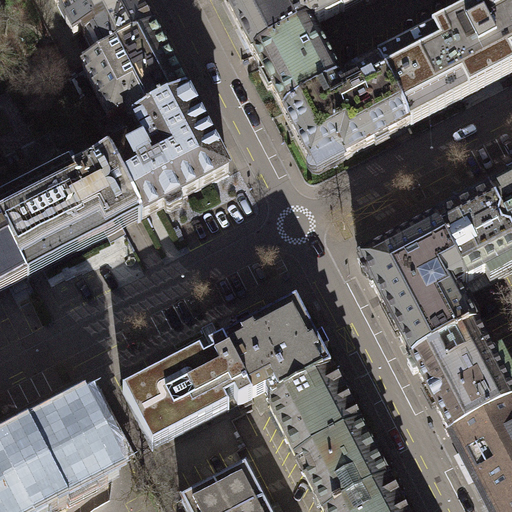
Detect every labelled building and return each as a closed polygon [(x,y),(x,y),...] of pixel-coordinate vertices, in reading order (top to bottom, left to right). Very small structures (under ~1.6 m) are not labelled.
[(82,34),(96,61),(154,31),(137,0),(54,0),(58,7),(64,4),(72,19),(66,22),(74,38),(82,34)] [(312,28),(339,13),(332,0),(224,0),(252,54),(307,26),(312,28)] [(332,0),(339,13),(364,0),(332,0)] [(511,0),(501,0),(377,64),(409,127),(511,74),(511,0)] [(312,28),(307,26),(252,54),(262,75),(258,77),(266,94),(271,92),(283,115),(339,85),(337,76),(312,28)] [(187,95),(154,31),(96,61),(82,68),(110,120),(125,112),(131,124),(187,95)] [(328,170),(409,127),(377,64),(346,81),(347,84),(339,85),(283,115),(310,166),(328,170)] [(187,95),(131,124),(141,143),(142,142),(145,148),(130,156),(125,148),(109,156),(142,221),(165,209),(167,214),(168,216),(184,208),(183,207),(180,201),(229,176),(187,95)] [(142,221),(109,156),(79,172),(79,173),(76,174),(72,165),(0,202),(0,228),(27,280),(28,281),(143,222),(142,221)] [(454,211),(435,222),(465,282),(511,260),(511,172),(505,176),(507,184),(486,194),(466,203),(463,198),(451,204),(454,211)] [(456,286),(465,282),(435,222),(359,260),(409,359),(476,325),(456,286)] [(0,294),(27,280),(0,228),(0,294)] [(239,334),(224,342),(253,398),(267,392),(271,401),(330,371),(322,354),(329,351),(323,339),(316,343),(296,305),(251,328),(248,321),(236,327),(239,334)] [(409,359),(448,435),(511,403),(511,397),(476,325),(409,359)] [(254,400),(253,398),(224,342),(209,349),(213,357),(204,362),(200,354),(123,394),(152,452),(230,412),(226,404),(234,400),(238,408),(254,400)] [(270,409),(296,459),(359,426),(330,371),(271,401),(272,402),(270,409)] [(511,511),(511,403),(448,435),(489,511),(511,511)] [(0,511),(47,511),(100,485),(100,482),(100,480),(99,479),(101,479),(105,467),(104,465),(116,459),(91,410),(26,444),(23,438),(1,450),(3,455),(0,457),(0,511)] [(328,511),(388,481),(359,426),(296,459),(323,511),(328,511)] [(268,511),(245,467),(181,501),(186,511),(268,511)] [(403,511),(388,481),(328,511),(403,511)]
